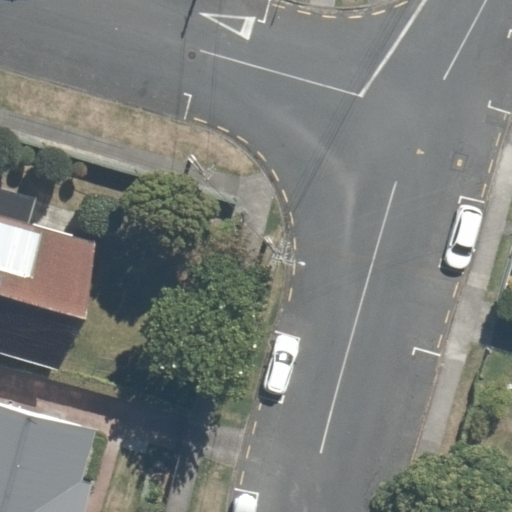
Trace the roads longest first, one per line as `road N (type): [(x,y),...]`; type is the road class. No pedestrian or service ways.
road 1 (residential): [(428,129),(0,1)]
road 2 (residential): [(306,511),(365,273),(428,129)]
road 3 (residential): [(428,129),(475,0)]
